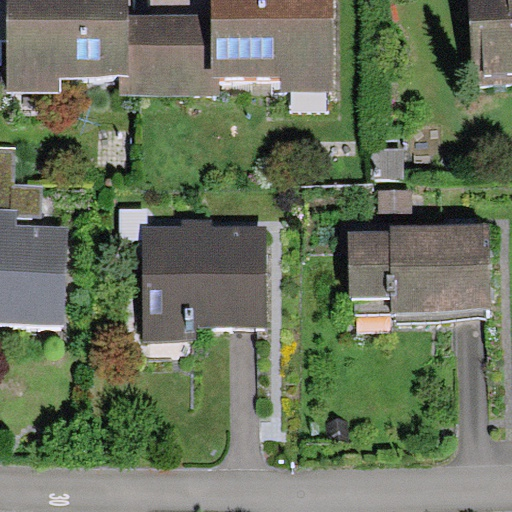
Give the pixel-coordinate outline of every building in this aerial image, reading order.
[(155,0),(33,0),(37,120),(359,112),(356,0),(222,0),(223,19),(156,20),(155,0)] [(511,0),(482,0),(486,98),(511,96),(511,0)] [(21,149),(0,148),(0,342),(81,345),(85,227),(56,226),(57,190),(20,189),(21,149)] [(295,240),(157,240),(157,339),(296,339),(295,240)] [(511,241),(370,240),(369,330),(511,332),(511,241)]
